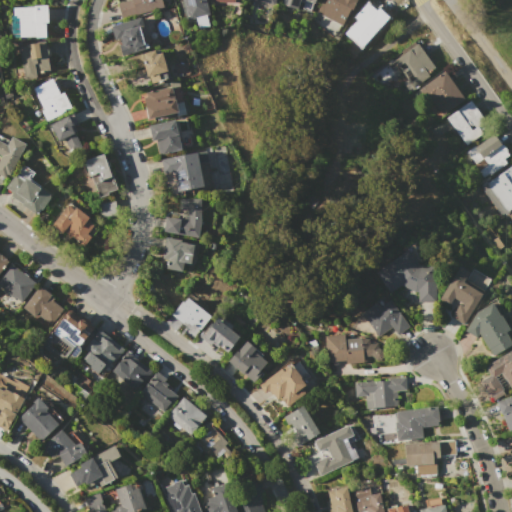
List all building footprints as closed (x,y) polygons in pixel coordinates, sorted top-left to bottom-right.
[(117,3),(127,0),(161,0),(164,8),(150,11),(150,9),(121,17),(117,3)] [(181,0),(204,0),(208,13),(205,14),(208,26),(197,28),(194,16),(186,18),(181,0)] [(280,0),(313,0),(310,12),(301,10),(303,2),(300,1),(298,9),(279,4),(280,0)] [(316,12),(322,0),(355,0),(342,25),(316,12)] [(13,8),(33,7),(33,5),(47,5),(47,22),(45,22),(46,39),(11,40),(10,15),(13,15),(13,8)] [(344,34),(356,21),(353,18),(364,6),(382,23),(360,48),(344,34)] [(111,26),(140,18),(149,48),(119,57),(116,46),(121,45),(119,38),(114,39),(111,26)] [(19,47),(28,45),(28,44),(44,41),(45,48),(47,49),(48,51),(47,54),(46,55),(49,72),(35,74),(36,77),(24,79),(19,47)] [(393,60),(416,43),(421,49),(423,48),(440,71),(415,89),(393,60)] [(126,58),(160,48),(166,71),(158,73),(160,81),(146,85),(144,77),(132,80),(126,58)] [(420,88),(443,71),(463,99),(439,116),(420,88)] [(33,88),(51,78),(59,94),(63,92),(71,107),(63,111),(64,112),(48,121),(47,119),(45,120),(40,111),(44,109),(33,88)] [(146,92),(171,86),(177,112),(148,119),(144,101),(148,100),(146,92)] [(445,117),(470,100),(490,129),(466,146),(445,117)] [(50,125),(68,116),(69,116),(85,108),(89,117),(77,124),(80,131),(75,134),(82,147),(72,152),(64,137),(58,140),(50,125)] [(148,126),(175,120),(182,150),(160,155),(156,139),(152,140),(148,126)] [(465,152),(474,146),(475,147),(494,133),(501,144),(502,144),(506,150),(505,150),(509,155),(504,159),(506,163),(484,179),(465,152)] [(0,174),(0,157),(1,156),(0,155),(0,141),(7,145),(11,137),(26,144),(8,179),(0,174)] [(161,159),(197,152),(203,187),(176,191),(173,173),(164,175),(161,159)] [(83,160),(103,153),(111,176),(112,176),(117,189),(107,192),(108,195),(99,198),(94,183),(93,184),(92,178),(91,176),(89,176),(83,160)] [(486,183),(511,164),(511,206),(506,211),(486,183)] [(6,188),(16,173),(17,174),(22,167),(26,166),(34,172),(28,179),(51,195),(37,215),(10,196),(12,192),(6,188)] [(165,216),(180,219),(180,215),(187,216),(187,199),(200,199),(200,223),(200,225),(198,236),(174,233),(163,231),(165,216)] [(53,222),(68,203),(75,208),(76,206),(89,217),(86,220),(93,225),(86,233),(90,237),(83,246),(53,222)] [(163,237),(181,240),(180,242),(186,243),(186,244),(193,245),(190,263),(183,262),(182,271),(165,268),(167,259),(160,258),(163,237)] [(375,272),(408,249),(419,265),(436,265),(436,301),(418,301),(418,292),(400,286),(390,293),(375,272)] [(0,286),(0,277),(11,263),(36,282),(29,290),(30,291),(22,303),(0,286)] [(439,299),(459,266),(468,272),(464,279),(466,280),(473,269),(491,280),(464,324),(451,316),(458,303),(463,306),(464,304),(453,297),(448,305),(439,299)] [(19,311),(38,286),(52,296),(32,322),(19,311)] [(171,314),(182,301),(183,302),(188,296),(194,300),(203,308),(202,309),(210,316),(199,330),(192,324),(190,327),(184,322),(182,323),(171,314)] [(362,313),(376,303),(380,308),(391,300),(409,328),(397,336),(391,327),(378,336),(362,313)] [(476,312),(493,302),(500,313),(499,314),(500,315),(501,314),(509,327),(508,329),(506,331),(511,341),(511,343),(492,356),(478,333),(476,337),(465,330),(476,312)] [(39,345),(66,313),(77,322),(80,319),(87,324),(83,329),(89,335),(80,346),(80,352),(75,358),(68,358),(62,358),(53,362),(49,359),(41,353),(40,348),(39,345)] [(199,336),(210,323),(211,324),(216,318),(239,336),(226,352),(219,346),(218,347),(212,343),(210,345),(199,336)] [(84,349),(99,330),(102,332),(103,331),(114,339),(113,341),(124,349),(114,362),(111,360),(107,366),(84,349)] [(324,336),(343,334),(344,339),(368,337),(369,344),(378,343),(379,350),(380,349),(383,351),(384,353),(383,357),(379,360),(375,359),(371,356),(363,356),(363,362),(345,363),(345,360),(326,362),(324,336)] [(227,361),(237,350),(237,351),(246,341),(262,355),(260,357),(266,362),(259,370),(262,372),(252,383),(227,361)] [(485,366),(511,349),(511,386),(509,388),(500,373),(495,376),(503,389),(490,397),(480,381),(490,375),(485,366)] [(113,369),(129,351),(137,357),(136,359),(147,368),(147,367),(152,371),(143,381),(142,380),(135,388),(113,369)] [(258,385),(281,368),(281,369),(290,363),(306,385),(302,388),(305,394),(287,407),(280,397),(276,400),(268,390),(264,393),(258,385)] [(139,392),(156,371),(165,379),(164,381),(168,385),(166,387),(178,396),(171,405),(169,403),(162,411),(139,392)] [(354,382),(374,381),(388,380),(387,378),(405,376),(406,390),(397,391),(398,406),(375,408),(375,410),(366,410),(365,395),(355,396),(354,382)] [(0,388),(4,391),(6,388),(24,397),(6,432),(0,429),(0,388)] [(496,401),(511,395),(511,428),(508,430),(502,414),(501,414),(496,401)] [(167,416),(183,397),(205,416),(189,435),(167,416)] [(18,417),(38,398),(47,408),(49,407),(61,420),(40,440),(18,417)] [(283,417),(303,405),(319,433),(294,447),(290,440),(295,438),(283,417)] [(394,413),(396,413),(396,411),(437,406),(439,420),(438,421),(438,425),(421,427),(423,438),(397,441),(394,422),(395,422),(394,413)] [(314,441),(347,425),(352,434),(345,438),(351,449),(353,448),(357,457),(320,475),(314,463),(327,456),(329,459),(332,458),(326,447),(318,450),(314,441)] [(201,438),(212,427),(228,442),(224,446),(230,452),(223,459),(201,438)] [(40,447),(61,429),(66,434),(71,431),(80,441),(79,442),(87,455),(64,467),(55,452),(49,457),(40,447)] [(404,443),(454,441),(455,455),(445,455),(445,458),(443,458),(439,460),(436,463),(436,476),(414,477),(413,465),(405,466),(404,443)] [(69,473),(80,467),(78,464),(114,446),(119,456),(109,462),(117,478),(101,486),(98,482),(96,483),(98,484),(98,488),(95,489),(93,488),(92,486),(87,488),(84,482),(75,486),(69,473)] [(169,511),(161,488),(172,484),(172,483),(181,480),(183,486),(188,484),(191,493),(193,492),(200,511),(169,511)] [(207,511),(205,502),(207,502),(206,498),(213,496),(210,487),(226,482),(236,511),(207,511)] [(88,511),(84,497),(99,493),(104,510),(120,505),(114,488),(129,484),(131,490),(138,488),(145,510),(138,511),(88,511)] [(350,490),(368,486),(369,494),(379,492),(383,511),(354,511),(352,499),(350,490)] [(327,491),(345,488),(349,511),(328,511),(326,500),(329,500),(327,491)] [(239,499),(258,492),(262,502),(260,503),(263,511),(240,511),(243,511),(239,499)]
